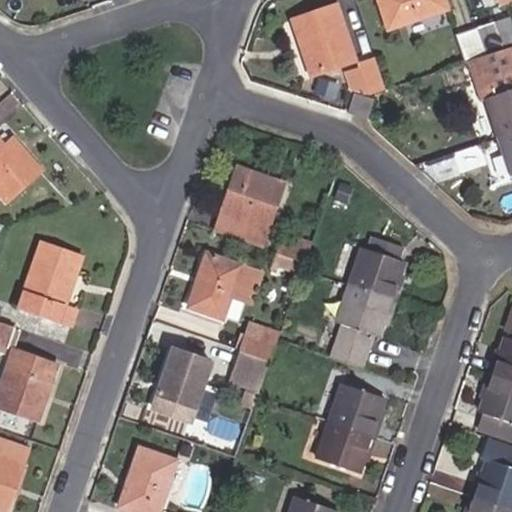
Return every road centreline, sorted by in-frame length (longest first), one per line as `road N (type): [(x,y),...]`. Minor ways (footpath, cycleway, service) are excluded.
road 1 (residential): [(210,93),(344,135),(481,254)]
road 2 (residential): [(153,217),(153,254),(64,511)]
road 3 (residential): [(395,511),(481,254)]
road 4 (residential): [(12,54),(153,217)]
road 5 (residential): [(175,8),(12,54)]
road 6 (residential): [(153,217),(176,185),(210,93)]
road 7 (residential): [(210,93),(230,34),(175,8)]
